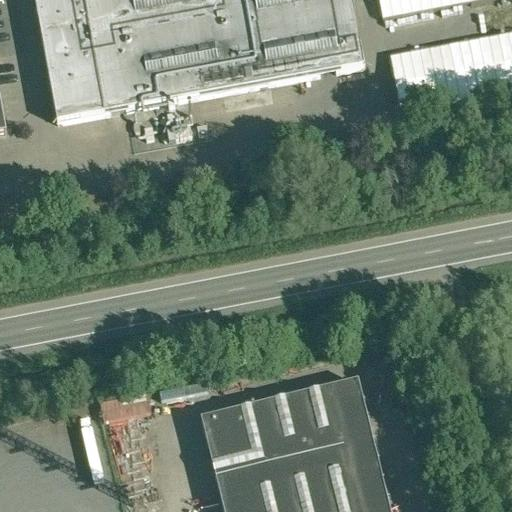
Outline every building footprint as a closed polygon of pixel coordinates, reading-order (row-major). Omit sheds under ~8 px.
[(349,0),(33,0),(58,128),(363,71),(349,0)] [(511,0),(378,0),(383,27),(511,3),(511,0)] [(511,40),(391,63),(402,122),(511,101),(511,40)] [(390,511),(360,387),(203,426),(223,511),(390,511)] [(145,404),(101,407),(103,424),(146,420),(145,404)]
